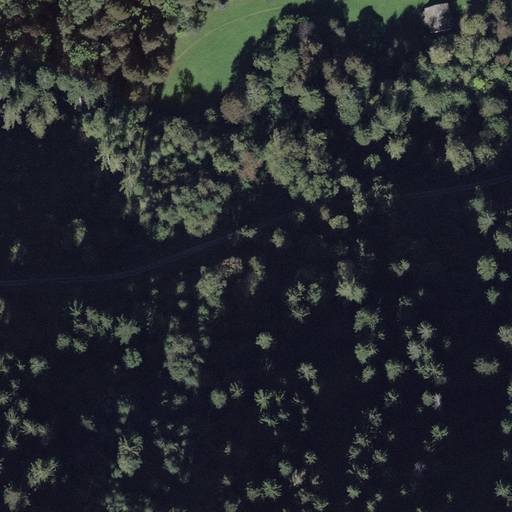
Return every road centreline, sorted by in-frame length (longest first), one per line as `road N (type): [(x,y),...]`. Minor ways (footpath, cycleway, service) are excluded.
road 1 (track): [(511,168),(353,193),(115,278),(0,281)]
road 2 (track): [(334,0),(207,40)]
